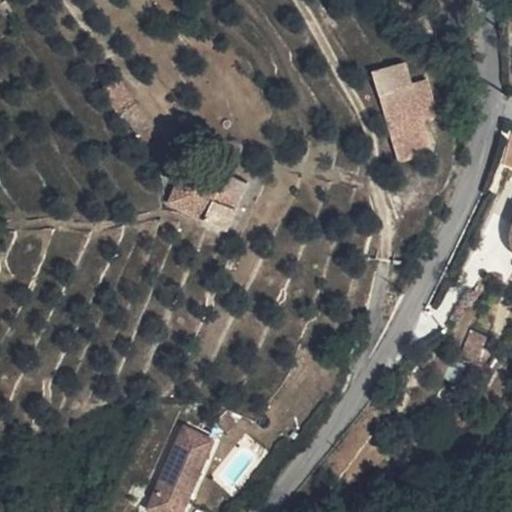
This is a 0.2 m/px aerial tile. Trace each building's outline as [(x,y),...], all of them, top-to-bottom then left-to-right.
[(440,115),(430,75),(416,79),(410,57),(376,66),(400,159),(438,149),(430,117),(440,115)] [(91,114),(112,135),(124,123),(104,102),(91,114)] [(143,142),(124,123),(112,135),(129,154),(143,142)] [(184,182),(181,192),(191,195),(194,186),(184,182)] [(191,195),(181,192),(171,220),(227,239),(244,190),(225,183),(220,195),(194,186),(191,195)] [(485,372),(494,345),(478,339),(470,366),(485,372)] [(150,511),(181,511),(211,437),(177,424),(142,508),(150,511)]
